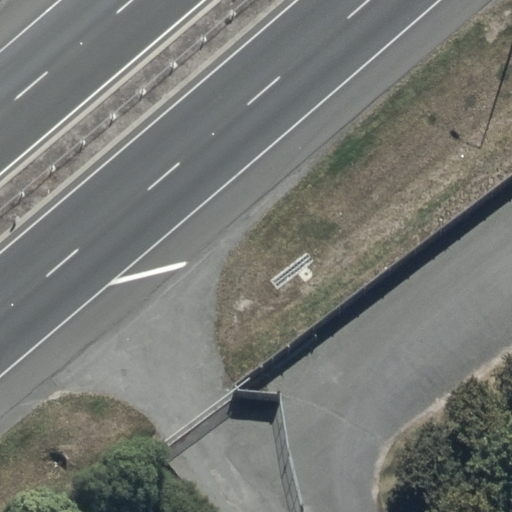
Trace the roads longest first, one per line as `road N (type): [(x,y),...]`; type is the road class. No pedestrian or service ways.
road 1 (trunk): [(366,0),(0,314)]
road 2 (trunk): [(0,113),(132,0)]
